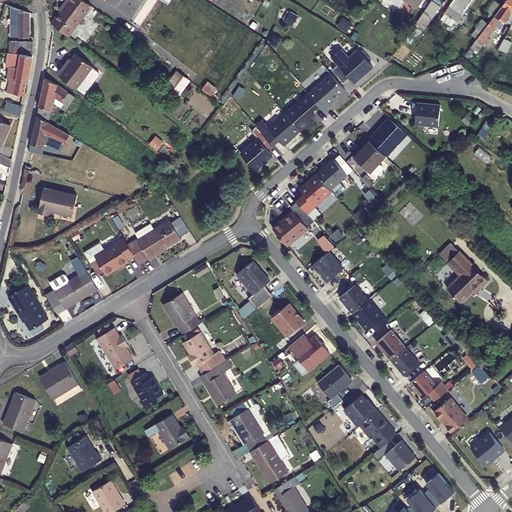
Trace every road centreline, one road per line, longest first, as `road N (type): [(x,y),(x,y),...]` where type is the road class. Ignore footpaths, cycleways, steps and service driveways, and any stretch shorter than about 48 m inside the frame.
road 1 (residential): [(486,509),(249,222)]
road 2 (residential): [(249,222),(259,192),(389,83),(475,90),(511,111)]
road 3 (residential): [(0,355),(36,353),(249,222)]
road 4 (residential): [(0,235),(38,72),(38,0)]
